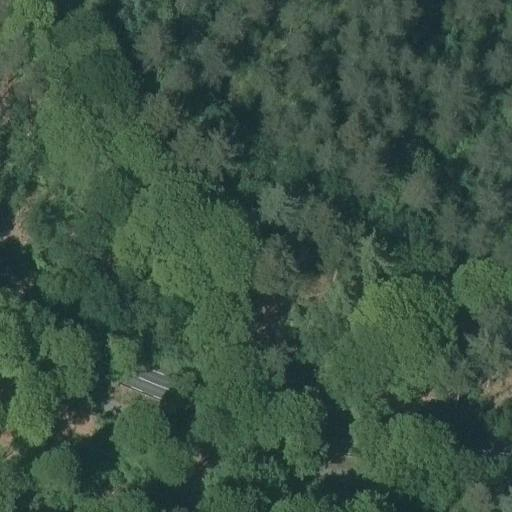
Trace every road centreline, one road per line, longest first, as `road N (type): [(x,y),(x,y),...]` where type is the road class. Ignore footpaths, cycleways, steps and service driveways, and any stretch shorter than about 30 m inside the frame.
road 1 (track): [(511,351),(376,374),(274,374),(155,266),(59,0)]
road 2 (primary): [(511,467),(287,431),(131,378),(0,314)]
